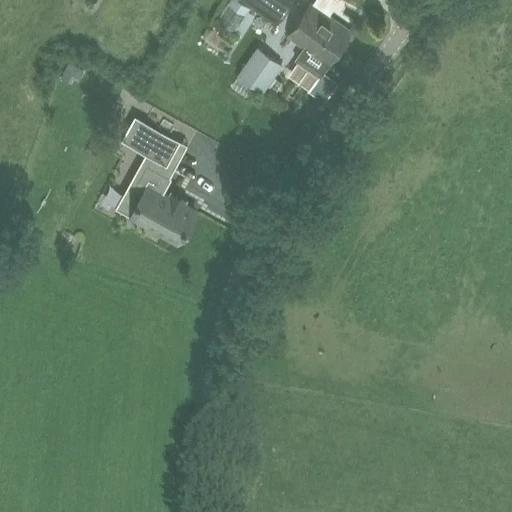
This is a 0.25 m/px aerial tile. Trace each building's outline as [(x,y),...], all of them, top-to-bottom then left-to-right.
[(247,0),(277,21),(291,0),(247,0)] [(342,13),(347,0),(324,0),(323,4),(342,13)] [(328,63),(351,30),(312,2),(289,35),(306,47),(299,57),(321,72),(323,69),(327,62),(328,63)] [(261,90),(281,62),(259,46),(239,74),(261,90)] [(323,69),(321,72),(308,89),(324,101),(339,80),(323,69)] [(167,164),(181,139),(136,114),(135,116),(137,117),(125,139),(123,138),(122,139),(167,164)] [(116,207),(177,240),(184,228),(186,229),(188,226),(186,225),(195,209),(184,203),(187,198),(172,191),(170,195),(164,192),(172,176),(147,162),(137,181),(132,178),(116,207)]
